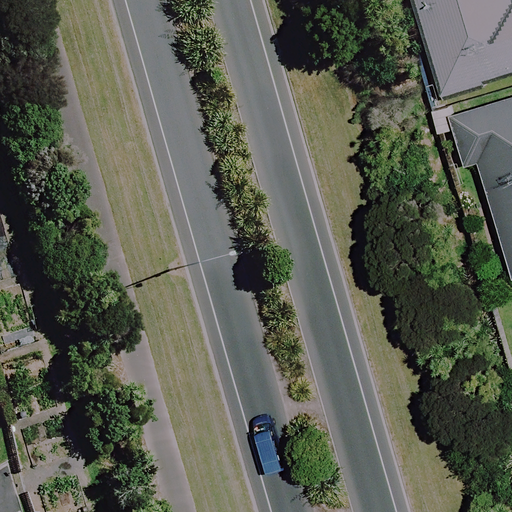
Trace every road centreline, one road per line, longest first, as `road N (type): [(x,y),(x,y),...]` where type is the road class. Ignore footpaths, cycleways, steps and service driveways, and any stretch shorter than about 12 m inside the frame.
road 1 (secondary): [(232,0),(377,511)]
road 2 (secondary): [(294,511),(153,0)]
